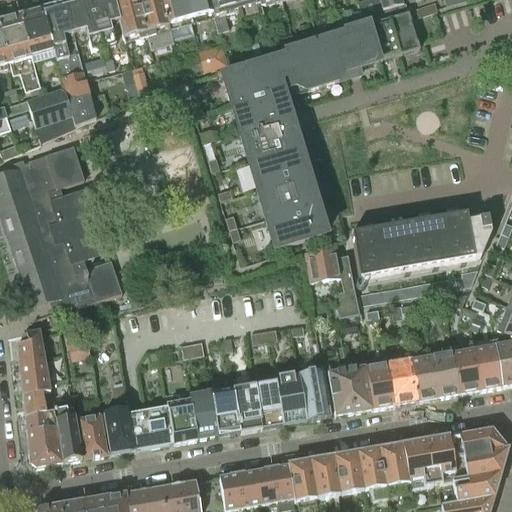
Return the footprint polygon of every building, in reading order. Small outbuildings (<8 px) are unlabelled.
[(89,0),(64,7),(72,38),(85,35),(90,56),(102,53),(89,0)] [(109,28),(118,26),(111,0),(90,0),(89,0),(102,53),(114,50),(109,28)] [(138,44),(147,42),(135,0),(111,0),(118,26),(122,43),(137,39),(138,44)] [(165,31),(168,30),(159,0),(135,0),(147,42),(150,54),(162,51),(158,33),(165,31)] [(194,38),(190,23),(183,0),(159,0),(168,30),(171,44),(194,38)] [(213,20),(214,20),(208,0),(183,0),(190,23),(212,17),(213,20)] [(225,18),(237,14),(233,0),(208,0),(214,20),(218,36),(229,33),(225,18)] [(260,9),(261,9),(258,0),(233,0),(237,14),(240,24),(262,18),(260,9)] [(282,4),(280,0),(258,0),(261,9),(264,9),(282,4)] [(403,8),(400,0),(377,0),(377,1),(355,6),(359,20),(371,17),(403,8)] [(445,0),(443,1),(446,9),(464,4),(462,0),(445,0)] [(81,77),(72,38),(64,7),(41,13),(52,56),(62,92),(73,132),(95,123),(82,76),(81,77)] [(407,17),(404,8),(403,8),(371,17),(374,27),(407,17)] [(423,19),(421,11),(409,15),(411,22),(423,19)] [(30,62),(52,56),(41,13),(18,19),(30,62)] [(409,25),(407,17),(374,27),(358,31),(345,36),(345,38),(314,47),(313,45),(310,46),(310,48),(285,56),(286,59),(221,79),(222,83),(249,172),(259,204),(274,253),(325,238),(278,83),(293,79),(296,90),(305,95),(338,85),(342,76),(357,72),(418,54),(416,45),(409,25)] [(33,75),(30,62),(18,19),(0,24),(0,37),(8,68),(9,68),(12,81),(33,75)] [(345,36),(358,31),(355,22),(307,36),(310,46),(313,45),(314,47),(345,38),(345,36)] [(307,28),(298,30),(300,37),(309,34),(307,28)] [(0,70),(8,68),(0,37),(0,70)] [(248,50),(250,60),(261,57),(258,47),(248,50)] [(219,50),(203,55),(208,74),(225,69),(219,50)] [(102,62),(83,67),(87,80),(106,76),(103,65),(102,62)] [(106,76),(114,74),(111,63),(103,65),(106,76)] [(135,87),(136,93),(146,90),(141,75),(132,78),(135,87)] [(129,106),(138,103),(139,103),(136,93),(135,87),(124,90),(129,106)] [(187,88),(179,90),(182,101),(190,99),(187,88)] [(17,104),(14,92),(2,96),(5,108),(17,104)] [(39,147),(73,132),(62,92),(25,105),(32,127),(10,135),(10,136),(9,136),(13,150),(16,159),(40,149),(39,147)] [(0,139),(9,136),(10,136),(10,135),(3,113),(0,113),(0,139)] [(210,134),(198,137),(202,149),(213,145),(210,134)] [(0,160),(2,164),(16,159),(13,150),(0,154),(0,160)] [(83,185),(72,152),(27,166),(28,168),(13,172),(14,175),(0,178),(0,222),(30,315),(57,306),(60,315),(75,311),(76,314),(120,300),(109,266),(74,278),(71,268),(109,256),(88,194),(51,206),(48,197),(83,185)] [(218,175),(214,163),(207,166),(211,177),(218,175)] [(228,194),(217,198),(219,205),(231,202),(228,194)] [(477,223),(466,225),(465,217),(350,237),(358,283),(359,288),(476,268),(489,237),(489,234),(487,221),(477,223)] [(228,234),(235,232),(232,220),(224,223),(228,234)] [(501,239),(508,242),(511,231),(511,230),(505,228),(501,239)] [(239,244),(235,232),(228,234),(231,246),(239,244)] [(508,242),(501,239),(496,250),(503,253),(508,242)] [(328,248),(303,256),(309,287),(340,282),(343,298),(333,300),(338,324),(357,320),(347,259),(337,261),(334,246),(328,248)] [(489,268),(484,279),(492,282),(496,271),(489,268)] [(462,290),(461,293),(468,292),(474,275),(460,278),(460,281),(462,290)] [(487,293),(492,282),(484,279),(480,290),(487,293)] [(462,290),(460,281),(453,282),(455,294),(461,293),(462,290)] [(439,284),(441,296),(449,295),(447,283),(439,284)] [(441,296),(439,284),(432,286),(434,298),(441,296)] [(432,286),(424,287),(426,299),(434,298),(432,286)] [(419,300),(426,299),(424,287),(417,288),(419,300)] [(417,288),(409,290),(411,302),(419,300),(417,288)] [(401,291),(404,303),(411,302),(409,290),(401,291)] [(404,303),(401,291),(394,292),(396,304),(404,303)] [(396,304),(394,292),(386,293),(389,306),(396,304)] [(386,293),(379,295),(381,307),(389,306),(386,293)] [(371,296),(373,308),(381,307),(379,295),(371,296)] [(373,308),(371,296),(364,297),(366,309),(373,308)] [(366,309),(364,297),(356,299),(359,311),(366,309)] [(443,315),(461,311),(467,299),(441,303),(443,315)] [(482,316),(485,308),(474,303),(471,311),(482,316)] [(130,312),(129,306),(118,309),(119,315),(130,312)] [(422,320),(420,307),(399,311),(401,324),(422,320)] [(511,312),(505,310),(495,334),(499,336),(498,338),(511,343),(511,312)] [(401,324),(399,311),(389,312),(391,325),(401,324)] [(378,322),(376,315),(365,317),(366,324),(378,322)] [(475,335),(479,323),(472,320),(468,332),(475,335)] [(289,332),(291,340),(303,337),(301,329),(289,332)] [(15,348),(17,371),(44,369),(38,335),(21,338),(21,343),(25,342),(27,347),(15,348)] [(265,336),(267,346),(275,345),(274,335),(265,336)] [(251,349),(267,346),(265,336),(249,339),(251,349)] [(511,343),(498,338),(496,345),(492,345),(500,392),(511,390),(511,343)] [(230,342),(222,343),(224,355),(232,354),(230,342)] [(88,361),(85,343),(67,347),(71,364),(88,361)] [(481,395),(500,392),(492,345),(488,346),(489,351),(474,353),(481,395)] [(200,347),(180,351),(182,364),(202,360),(200,347)] [(460,399),(481,395),(474,353),(472,353),(471,349),(467,350),(467,354),(453,357),(460,399)] [(446,358),(432,360),(439,403),(460,399),(453,357),(450,357),(450,353),(445,354),(446,358)] [(148,367),(156,366),(155,355),(146,357),(148,367)] [(418,406),(439,403),(432,360),(429,361),(429,356),(424,357),(425,362),(411,364),(418,406)] [(404,365),(390,368),(397,410),(418,406),(411,364),(408,365),(407,360),(403,361),(404,365)] [(376,413),(397,410),(390,368),(386,368),(385,364),(380,365),(381,369),(369,371),(376,413)] [(49,396),(44,369),(17,371),(21,402),(49,398),(48,396),(49,396)] [(333,421),(355,417),(347,369),(339,370),(340,375),(326,377),(333,421)] [(349,369),(347,369),(355,417),(376,413),(369,371),(364,372),(364,371),(350,373),(349,369)] [(305,426),(329,421),(322,378),(298,382),(305,426)] [(298,382),(273,386),(274,390),(275,390),(282,430),(305,426),(298,382)] [(261,433),(282,430),(275,390),(274,390),(254,394),(261,433)] [(113,405),(123,404),(121,391),(110,392),(113,405)] [(254,394),(232,397),(239,437),(261,433),(254,394)] [(78,406),(77,397),(69,398),(70,408),(78,406)] [(232,397),(210,401),(216,441),(239,437),(232,397)] [(49,398),(21,402),(23,421),(44,418),(42,406),(50,404),(49,398)] [(189,405),(188,405),(188,401),(179,402),(179,406),(165,409),(165,410),(172,448),(196,444),(189,405)] [(210,401),(189,405),(196,444),(216,441),(210,401)] [(101,418),(108,460),(134,456),(134,455),(128,417),(127,414),(126,403),(123,404),(113,405),(100,408),(102,418),(101,418)] [(50,407),(52,416),(61,468),(81,464),(74,420),(73,421),(72,413),(71,412),(57,414),(55,406),(50,407)] [(134,455),(149,452),(172,448),(165,410),(142,414),(128,417),(134,455)] [(77,420),(84,464),(106,460),(99,421),(97,411),(76,415),(77,420)] [(27,457),(28,465),(28,467),(35,473),(61,468),(52,416),(44,418),(23,421),(27,457)] [(505,455),(506,453),(490,434),(458,440),(462,462),(505,455)] [(462,462),(458,440),(448,442),(451,464),(462,462)] [(451,464),(448,442),(425,446),(432,489),(451,486),(451,485),(455,485),(455,484),(451,464)] [(432,489),(425,446),(402,450),(408,488),(409,493),(432,489)] [(402,450),(378,454),(384,492),(408,488),(402,450)] [(386,502),(384,492),(378,454),(356,458),(363,495),(371,494),(373,504),(386,502)] [(505,455),(462,462),(451,464),(455,484),(466,483),(499,478),(505,455)] [(363,495),(356,458),(334,461),(332,462),(338,499),(340,499),(363,495)] [(308,466),(315,503),(336,500),(338,499),(332,462),(330,462),(308,466)] [(308,466),(287,470),(293,503),(293,506),(315,503),(308,466)] [(276,471),(270,472),(276,506),(276,511),(294,511),(293,506),(293,503),(287,470),(276,471)] [(264,474),(253,475),(259,509),(276,506),(270,472),(263,473),(264,474)] [(241,477),(235,478),(241,511),(259,509),(253,475),(241,477)] [(229,479),(218,482),(222,511),(241,511),(235,478),(229,479)] [(451,486),(455,508),(491,503),(499,478),(466,483),(455,485),(451,485),(451,486)] [(198,511),(194,486),(175,489),(179,511),(198,511)] [(161,511),(179,511),(175,489),(158,492),(161,511)] [(161,511),(158,492),(141,495),(143,511),(161,511)] [(126,511),(143,511),(141,495),(124,498),(126,511)] [(126,511),(124,498),(103,501),(104,511),(126,511)] [(82,511),(104,511),(103,501),(81,505),(82,511)] [(455,508),(440,510),(440,511),(488,511),(491,503),(455,508)]
